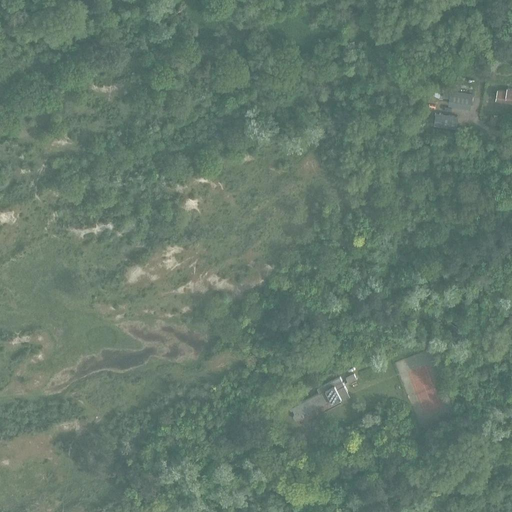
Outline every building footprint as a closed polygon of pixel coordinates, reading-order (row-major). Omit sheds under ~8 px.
[(511,101),(511,88),(508,88),(507,91),(498,90),(495,100),(511,101)] [(449,104),(470,107),(472,94),(451,91),(449,104)] [(434,125),(456,128),(458,116),(436,113),(434,125)] [(357,378),(354,374),(346,378),(349,383),(357,378)] [(342,381),(340,377),(323,385),(317,388),(320,394),(295,406),(291,409),(291,410),(293,409),(295,413),(294,414),(294,417),(294,418),(296,419),(298,419),(299,419),(304,417),(303,413),(331,399),(333,402),(342,398),(341,396),(348,393),(344,386),(336,389),(334,385),(342,381)]
